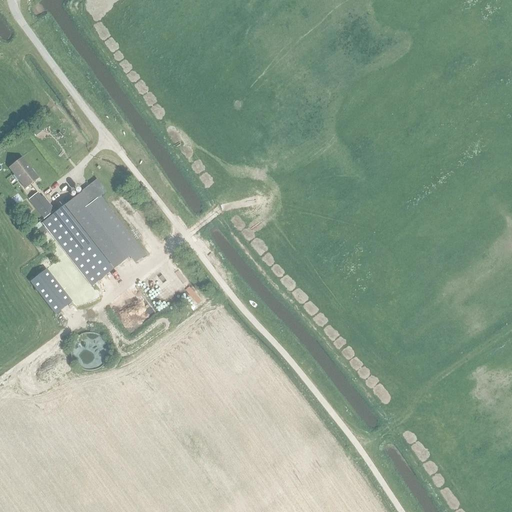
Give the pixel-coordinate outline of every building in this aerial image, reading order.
[(38,127),(31,132),(34,137),(42,132),(38,127)] [(8,169),(24,189),(38,179),(21,158),(8,169)] [(134,265),(146,256),(100,197),(106,193),(96,180),(81,192),(81,193),(41,224),(91,288),(129,258),(134,265)] [(43,220),(53,211),(42,197),(31,206),(43,220)] [(38,223),(30,231),(37,238),(45,231),(38,223)] [(54,316),(71,303),(46,271),(29,284),(54,316)] [(94,371),(110,349),(87,333),(71,355),(94,371)]
